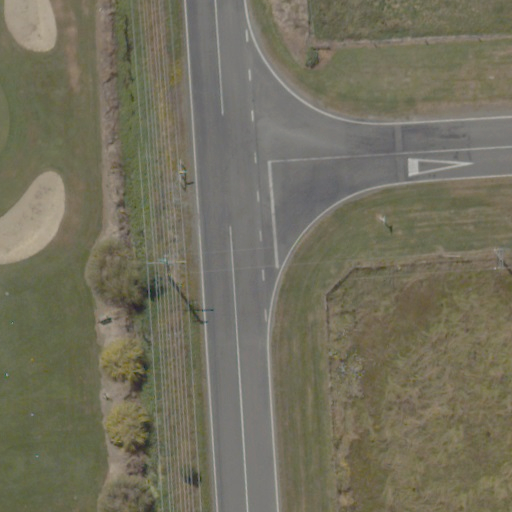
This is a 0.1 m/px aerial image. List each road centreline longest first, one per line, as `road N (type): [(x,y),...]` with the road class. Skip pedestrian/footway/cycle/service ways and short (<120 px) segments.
road 1 (tertiary): [(225,163),(247,511)]
road 2 (residential): [(511,146),(225,163)]
road 3 (tertiary): [(215,0),(225,163)]
